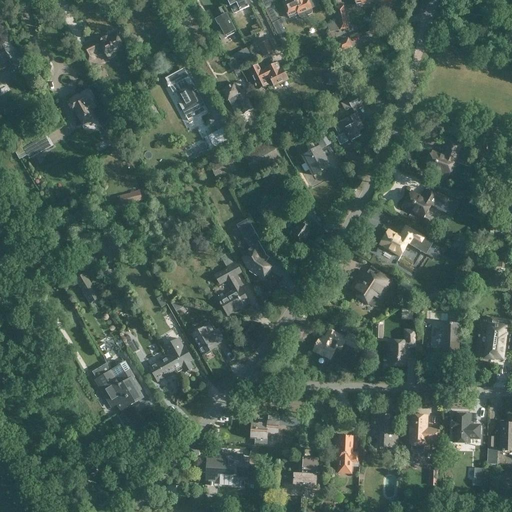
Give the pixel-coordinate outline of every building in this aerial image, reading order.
[(227,8),(230,6),(234,14),(248,7),(245,0),(222,0),(224,2),(227,8)] [(302,18),(312,14),(312,11),(311,9),(312,9),(312,8),(319,5),(316,0),(288,0),(283,2),(289,18),(298,14),(299,17),(302,18)] [(330,32),(349,28),(343,6),(335,8),(338,22),(327,25),(330,32)] [(216,20),(219,25),(220,24),(227,38),(236,33),(222,7),(215,11),(219,18),(216,20)] [(272,7),(266,10),(283,46),(289,43),(286,35),(281,25),(286,23),(283,18),(279,20),(278,21),(272,7)] [(201,33),(196,23),(186,29),(191,38),(201,33)] [(103,40),(102,39),(82,50),(88,61),(94,58),(91,52),(102,47),(107,57),(123,49),(115,34),(103,40)] [(349,38),(336,43),(340,52),(353,46),(349,38)] [(265,56),(274,52),(268,41),(259,46),(265,56)] [(0,70),(1,70),(0,68),(0,64),(9,59),(2,47),(0,48),(0,70)] [(299,49),(291,53),(293,58),(301,54),(299,49)] [(254,61),(251,55),(243,59),(241,55),(235,58),(240,68),(254,61)] [(18,74),(29,67),(23,57),(12,63),(18,74)] [(283,68),(280,70),(277,64),(262,71),(259,65),(249,70),(259,90),(268,85),(265,78),(269,76),(274,86),(288,79),(283,68)] [(182,70),(165,79),(174,95),(183,111),(185,110),(188,115),(196,111),(199,115),(207,111),(199,95),(197,97),(194,91),(196,90),(193,84),(191,86),(182,70)] [(223,91),(222,92),(227,103),(229,102),(230,103),(231,106),(237,103),(243,115),(254,109),(246,94),(241,97),(240,94),(240,95),(234,84),(222,90),(223,91)] [(72,112),(74,110),(83,125),(96,118),(92,111),(98,107),(95,102),(96,102),(89,89),(69,101),(69,102),(67,103),(72,112)] [(362,102),(358,95),(342,104),(346,111),(362,102)] [(349,138),(350,141),(362,136),(359,131),(364,128),(361,123),(359,124),(357,120),(359,119),(356,113),(333,125),(339,136),(336,137),(340,145),(348,141),(347,139),(349,138)] [(227,126),(217,132),(223,143),(233,138),(227,126)] [(332,143),(324,129),(314,135),(322,149),(332,143)] [(53,145),(47,134),(14,152),(19,160),(27,155),(29,159),(53,145)] [(426,163),(428,164),(426,168),(449,176),(454,162),(455,162),(461,145),(450,140),(444,156),(432,152),(430,156),(429,156),(426,163)] [(271,141),(244,156),(254,174),(281,160),(271,141)] [(330,167),(319,148),(303,156),(314,176),(321,172),(321,173),(328,170),(327,168),(330,167)] [(229,155),(210,165),(218,180),(236,171),(232,164),(240,160),(237,154),(230,158),(229,155)] [(403,206),(423,218),(431,205),(433,206),(437,201),(445,206),(449,199),(429,187),(423,198),(411,191),(403,206)] [(295,200),(300,203),(302,200),(299,195),(289,188),(282,198),(278,195),(275,200),(279,203),(277,205),(287,213),(295,200)] [(118,197),(118,200),(121,200),(122,205),(142,200),(140,191),(131,193),(131,194),(118,197)] [(487,211),(485,227),(493,228),(495,212),(487,211)] [(257,236),(249,220),(239,225),(248,241),(249,241),(254,238),(257,236)] [(302,244),(313,228),(302,220),(297,227),(295,226),(289,235),(295,239),(293,243),(299,247),(302,244)] [(380,245),(400,257),(408,244),(410,245),(414,240),(422,245),(426,238),(406,226),(400,237),(389,230),(380,245)] [(251,248),(242,254),(244,258),(243,259),(249,269),(251,270),(250,271),(256,276),(257,275),(263,278),(266,274),(267,275),(270,270),(269,269),(270,268),(264,263),(266,259),(264,257),(266,254),(258,241),(256,242),(254,238),(249,241),(252,245),(250,246),(251,248)] [(463,241),(460,246),(465,249),(466,246),(468,247),(471,242),(467,240),(465,242),(463,241)] [(220,302),(228,315),(249,303),(241,287),(239,288),(233,277),(241,272),(235,262),(234,263),(228,253),(221,257),(227,267),(228,269),(215,276),(220,284),(227,280),(233,291),(227,295),(228,297),(220,302)] [(373,294),(379,298),(391,280),(380,272),(374,282),(369,279),(370,278),(362,272),(357,280),(358,280),(352,289),(359,294),(357,296),(367,303),(373,294)] [(89,281),(80,286),(90,304),(100,298),(89,281)] [(169,309),(159,315),(164,322),(173,316),(169,309)] [(168,320),(174,331),(180,327),(174,316),(168,320)] [(347,325),(341,322),(338,329),(344,332),(347,325)] [(441,353),(459,354),(460,324),(442,323),(441,353)] [(193,335),(204,355),(206,354),(207,356),(212,353),(211,351),(216,348),(215,346),(224,341),(218,330),(214,332),(210,325),(193,335)] [(502,359),(503,354),(506,335),(505,335),(506,327),(489,325),(488,334),(479,333),(478,346),(486,347),(485,358),(493,359),(493,358),(502,359)] [(359,344),(361,339),(348,334),(346,338),(329,330),(326,337),(325,338),(323,337),(322,341),(319,339),(318,343),(316,342),(314,348),(315,348),(313,352),(331,360),(337,348),(341,350),(344,343),(355,348),(354,350),(360,353),(363,346),(359,344)] [(391,341),(390,355),(391,355),(391,366),(405,366),(405,359),(407,359),(407,352),(406,352),(406,347),(416,347),(415,331),(405,331),(406,342),(391,341)] [(125,338),(134,353),(140,350),(134,340),(133,340),(130,335),(125,338)] [(163,348),(168,356),(176,370),(181,367),(185,372),(193,368),(190,362),(192,360),(185,347),(184,347),(179,339),(163,348)] [(169,375),(169,374),(176,370),(168,356),(150,367),(158,381),(169,375)] [(135,383),(132,379),(134,377),(125,363),(112,370),(133,404),(143,398),(138,389),(140,388),(137,382),(135,383)] [(133,404),(112,370),(97,380),(110,402),(113,401),(116,406),(118,404),(122,411),(133,404)] [(389,433),(390,415),(372,414),(371,427),(380,428),(379,448),(392,448),(393,433),(389,433)] [(469,438),(479,439),(479,426),(470,425),(470,415),(455,414),(455,419),(453,419),(453,422),(452,423),(452,428),(453,429),(453,432),(454,432),(454,434),(457,434),(457,443),(469,443),(469,438)] [(300,424),(301,419),(279,417),(268,416),(268,421),(255,420),(255,423),(252,423),(251,439),(256,439),(255,444),(267,445),(268,434),(278,434),(279,425),(294,426),(294,424),(300,424)] [(424,450),(424,444),(426,444),(426,441),(436,441),(436,429),(426,429),(427,416),(412,416),(411,423),(410,435),(411,435),(410,444),(411,444),(411,450),(411,451),(411,452),(412,452),(413,453),(414,453),(415,454),(420,454),(421,454),(422,453),(423,452),(424,451),(424,450)] [(501,424),(500,451),(511,451),(511,416),(508,416),(507,424),(501,424)] [(126,432),(117,417),(111,421),(120,435),(126,432)] [(338,447),(337,465),(339,465),(339,467),(351,467),(351,466),(358,466),(358,453),(352,453),(352,437),(340,436),(340,447),(338,447)] [(497,465),(498,449),(494,449),(494,437),(488,436),(487,464),(497,465)] [(207,460),(206,486),(212,486),(213,482),(219,474),(235,475),(235,477),(241,478),(247,478),(249,458),(243,457),(243,455),(229,455),(229,461),(220,461),(220,462),(215,462),(216,460),(207,460)] [(486,456),(480,455),(479,462),(468,461),(468,473),(483,473),(484,463),(486,463),(486,456)] [(302,474),(294,474),(283,473),(282,491),(315,492),(317,459),(303,458),(302,474)]
